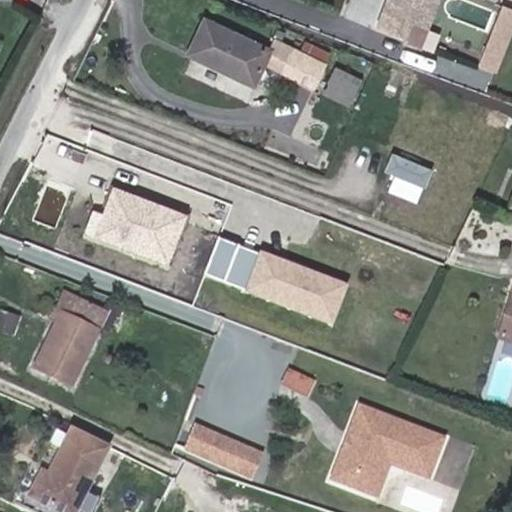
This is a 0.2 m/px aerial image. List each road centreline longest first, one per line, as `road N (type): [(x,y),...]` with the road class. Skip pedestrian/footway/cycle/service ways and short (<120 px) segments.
road 1 (unknown): [(16,139),(63,164),(218,205),(459,263),(511,262)]
road 2 (residential): [(86,0),(0,171)]
